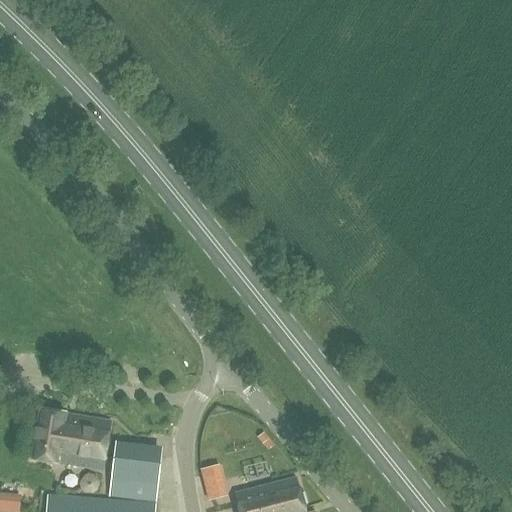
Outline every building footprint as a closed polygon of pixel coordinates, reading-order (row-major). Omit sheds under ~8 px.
[(33,458),(32,458),(104,470),(112,421),(41,408),(33,458)] [(261,444),(268,438),(263,432),(256,437),(261,444)] [(162,458),(115,452),(110,496),(157,502),(162,458)] [(220,463),(202,467),(209,499),(228,494),(220,463)] [(269,464),(252,468),(255,482),(272,478),(269,464)] [(316,511),(315,511),(306,511),(298,478),(237,493),(241,511),(316,511)] [(155,511),(156,504),(49,495),(47,511),(155,511)]
